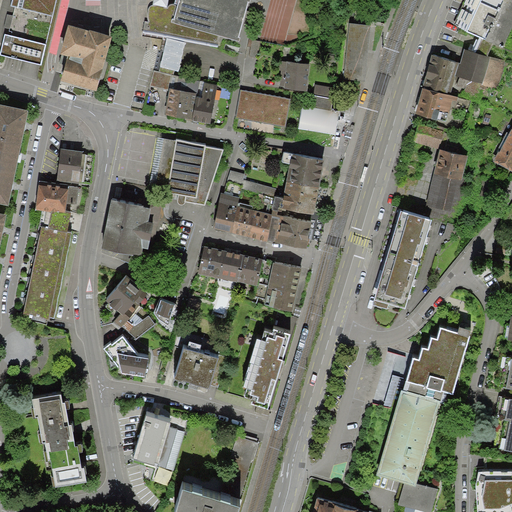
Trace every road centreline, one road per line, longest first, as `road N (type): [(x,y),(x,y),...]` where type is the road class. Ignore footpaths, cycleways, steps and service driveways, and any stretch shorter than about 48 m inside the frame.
road 1 (residential): [(0,461),(10,295),(48,96)]
road 2 (secondary): [(435,0),(334,325)]
road 3 (residential): [(88,255),(186,286),(200,229),(300,255)]
road 4 (residential): [(466,511),(468,432),(497,322),(460,270)]
road 5 (residential): [(333,157),(118,115)]
road 6 (secondary): [(334,325),(276,511)]
road 7 (residential): [(268,428),(159,394),(98,388)]
road 8 (residential): [(334,325),(392,337),(460,270)]
road 9 (residential): [(88,255),(109,151),(98,111)]
road 10 (residential): [(98,388),(88,255)]
